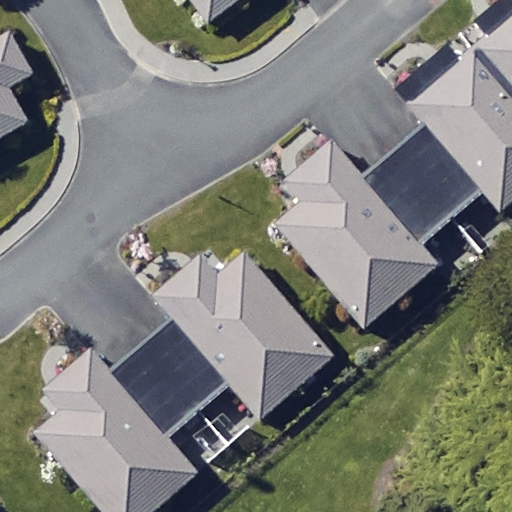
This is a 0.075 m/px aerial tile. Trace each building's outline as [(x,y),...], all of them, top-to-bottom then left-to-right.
[(181,0),(201,25),(234,0),(181,0)] [(511,12),(468,50),(511,102),(511,12)] [(0,139),(34,119),(17,91),(31,83),(0,30),(0,139)] [(318,138),(274,175),(297,202),(269,225),(355,328),(427,268),(410,248),(474,193),(491,214),(511,195),(511,102),(468,50),(401,108),(417,127),(354,181),(318,138)] [(204,278),(181,250),(137,287),(162,316),(99,370),(78,345),(28,387),(47,410),(20,434),(86,511),(153,511),(192,479),(160,442),(220,391),(251,427),(324,364),(231,256),(204,278)]
